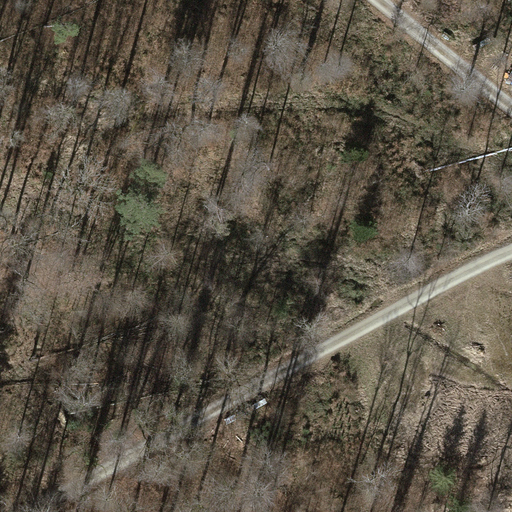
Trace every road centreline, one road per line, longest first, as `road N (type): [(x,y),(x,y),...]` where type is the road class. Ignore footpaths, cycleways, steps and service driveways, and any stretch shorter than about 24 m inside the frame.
road 1 (track): [(31,511),(511,254)]
road 2 (track): [(511,106),(376,0)]
